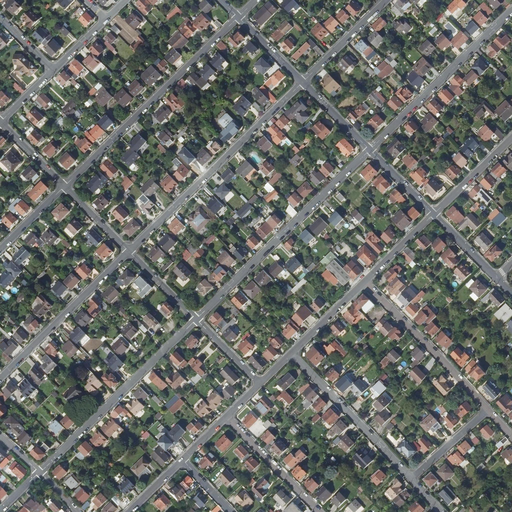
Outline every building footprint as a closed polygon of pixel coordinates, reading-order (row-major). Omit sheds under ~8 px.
[(21,7),(13,0),(11,0),(5,7),(13,15),(21,7)] [(71,0),(58,0),(57,1),(65,9),(73,1),(71,0)] [(147,7),(150,4),(145,0),(141,0),(137,5),(141,8),(140,9),(143,12),(146,16),(151,11),(147,7)] [(296,11),(300,7),(293,0),(283,0),(282,1),(284,2),(281,5),(289,13),(294,9),(296,11)] [(406,0),(399,0),(394,6),(395,6),(402,14),(403,15),(404,13),(401,10),(402,9),(409,2),(406,0)] [(452,14),(456,10),(459,7),(461,9),(466,4),(462,0),(455,0),(454,1),(451,4),(443,12),(441,14),(443,16),(446,14),(448,15),(448,16),(451,13),(452,14)] [(488,0),(497,8),(502,3),(499,0),(488,0)] [(199,7),(206,15),(213,8),(206,1),(199,7)] [(354,2),(346,10),(353,17),(361,9),(354,2)] [(269,3),(254,18),(261,26),(277,11),(269,3)] [(480,7),(482,9),(486,13),(489,10),(483,3),(480,7)] [(391,10),(398,17),(402,14),(395,6),(391,10)] [(479,6),(469,17),(471,19),(482,9),(480,7),(479,6)] [(80,8),(74,14),(77,16),(83,10),(80,8)] [(181,11),(178,8),(168,18),(171,20),(177,15),(181,11)] [(31,29),(40,20),(31,11),(24,18),(29,23),(27,25),(31,29)] [(126,22),(140,35),(141,36),(143,34),(138,30),(136,28),(142,22),(144,24),(147,21),(137,11),(126,22)] [(343,11),(337,18),(343,24),(349,18),(343,11)] [(480,12),(474,18),(479,22),(482,25),(488,20),(480,12)] [(87,14),(80,21),(86,27),(93,20),(87,14)] [(441,14),(432,22),(434,25),(443,16),(441,14)] [(193,23),(199,29),(201,31),(207,26),(208,27),(211,24),(202,15),(193,23)] [(327,25),(326,27),(332,33),(335,30),(333,29),(338,24),(331,17),(325,23),(327,25)] [(378,32),(387,24),(381,18),(373,26),(378,32)] [(199,29),(193,23),(189,19),(186,22),(189,25),(188,26),(187,25),(184,28),(185,29),(182,32),(188,38),(191,34),(192,35),(199,29)] [(401,23),(399,20),(396,23),(394,22),(392,23),(394,25),(393,26),(400,34),(403,31),(406,33),(412,28),(404,20),(401,23)] [(279,29),(271,37),(277,42),(285,34),(286,35),(293,28),(286,21),(279,28),(279,29)] [(162,23),(157,28),(160,31),(165,26),(162,23)] [(312,32),(320,41),(328,33),(319,24),(312,32)] [(111,29),(117,35),(121,32),(114,26),(111,29)] [(60,31),(67,38),(70,34),(64,27),(60,31)] [(45,46),(51,40),(53,38),(50,35),(49,36),(41,28),(33,35),(36,39),(37,38),(39,40),(38,41),(42,44),(42,43),(45,46)] [(466,30),(463,33),(469,38),(471,36),(466,30)] [(152,31),(144,39),(148,43),(153,37),(151,35),(153,33),(152,31)] [(369,39),(376,47),(385,39),(377,31),(369,39)] [(462,31),(451,42),(452,43),(458,49),(469,39),(469,38),(463,33),(462,31)] [(180,33),(170,43),(175,49),(179,53),(183,49),(181,48),(189,41),(180,33)] [(230,42),(235,46),(237,48),(241,44),(240,43),(245,38),(239,33),(235,37),(234,36),(229,41),(230,42)] [(105,39),(106,40),(104,42),(108,47),(112,52),(115,49),(111,45),(116,39),(110,34),(105,39)] [(495,42),(502,49),(511,39),(511,37),(508,34),(502,40),(500,37),(495,42)] [(133,45),(130,48),(136,54),(139,51),(139,50),(143,45),(144,46),(148,43),(144,39),(141,36),(140,35),(137,38),(139,41),(134,46),(133,45)] [(452,43),(451,42),(444,35),(436,42),(443,50),(446,47),(448,45),(449,46),(452,43)] [(291,37),(282,47),(289,54),(295,47),(292,44),(295,41),(291,37)] [(44,47),(53,57),(61,50),(51,40),(45,46),(44,47)] [(310,40),(291,58),(295,62),(303,53),(306,51),(312,45),(322,56),(324,54),(310,40)] [(361,50),(363,53),(367,57),(374,49),(370,45),(369,46),(363,40),(357,45),(357,46),(356,46),(356,47),(356,48),(357,48),(357,49),(359,51),(361,50)] [(428,41),(419,49),(427,57),(436,48),(430,42),(428,41)] [(216,47),(222,53),(226,49),(224,47),(225,46),(221,42),(216,47)] [(91,50),(98,57),(105,51),(97,43),(91,50)] [(259,50),(251,43),(246,47),(246,48),(243,52),(246,54),(249,51),(253,55),(259,50)] [(491,51),(492,52),(491,53),(490,52),(488,54),(492,58),(500,50),(493,43),(489,48),(491,51)] [(394,52),(385,60),(389,64),(399,54),(390,45),(389,46),(394,52)] [(175,49),(166,58),(173,65),(183,56),(179,53),(175,49)] [(215,57),(211,63),(220,73),(224,69),(221,66),(226,61),(217,52),(214,56),(215,57)] [(93,54),(84,63),(93,72),(102,63),(93,54)] [(30,64),(22,55),(14,55),(13,65),(17,65),(17,69),(15,72),(21,78),(25,73),(26,74),(26,75),(29,78),(32,74),(33,75),(38,70),(30,63),(30,64)] [(347,56),(337,66),(346,75),(353,69),(355,71),(356,70),(359,67),(357,64),(356,65),(351,61),(353,59),(350,56),(348,58),(347,56)] [(254,66),(264,76),(272,68),(268,63),(266,62),(267,61),(263,57),(254,66)] [(424,58),(413,68),(419,74),(421,76),(428,69),(430,70),(433,67),(424,58)] [(164,60),(157,67),(161,71),(168,64),(164,60)] [(389,64),(385,60),(378,67),(382,71),(384,69),(387,66),(389,64)] [(489,68),(481,60),(473,67),(481,75),(489,68)] [(78,61),(67,72),(73,78),(74,80),(84,70),(86,73),(88,71),(78,61)] [(384,69),(385,71),(388,74),(394,69),(389,64),(387,66),(384,69)] [(118,72),(120,75),(123,72),(122,71),(127,66),(125,65),(118,72)] [(152,66),(147,71),(158,83),(163,78),(152,66)] [(203,77),(208,82),(217,73),(209,66),(207,68),(206,67),(202,71),(203,72),(200,74),(203,77)] [(368,78),(374,72),(369,67),(363,73),(368,78)] [(382,71),(378,67),(374,71),(377,75),(382,71)] [(464,80),(470,86),(480,76),(474,70),(464,80)] [(152,88),(158,83),(147,71),(141,77),(152,88)] [(278,71),(269,81),(269,80),(265,84),(268,88),(272,84),(275,87),(284,77),(278,71)] [(508,79),(504,76),(503,74),(499,71),(496,74),(505,82),(508,79)] [(504,75),(508,79),(511,83),(511,75),(511,76),(506,71),(503,74),(504,75)] [(65,73),(58,80),(64,86),(71,79),(65,73)] [(185,83),(192,89),(196,84),(202,90),(209,84),(208,82),(203,77),(201,80),(194,74),(185,83)] [(340,85),(329,74),(324,79),(325,80),(321,84),(331,93),(334,90),(336,91),(339,88),(338,87),(340,85)] [(419,74),(412,81),(414,84),(417,86),(424,79),(421,76),(419,74)] [(465,82),(458,76),(452,82),(453,84),(450,88),(455,93),(458,97),(463,92),(459,87),(465,82)] [(177,85),(185,92),(189,88),(181,80),(177,85)] [(128,90),(135,97),(144,88),(137,81),(128,90)] [(95,88),(89,94),(92,97),(103,86),(100,84),(95,89),(95,88)] [(102,94),(95,101),(102,108),(109,101),(108,100),(112,96),(106,91),(107,90),(103,86),(92,97),(94,99),(101,93),(102,94)] [(253,95),(264,107),(270,101),(267,97),(265,96),(259,90),(256,87),(253,90),(256,92),(253,95)] [(270,101),(273,104),(277,101),(267,92),(262,87),(259,90),(265,96),(267,97),(270,101)] [(446,89),(440,96),(448,104),(454,98),(452,95),(455,93),(450,88),(449,87),(447,90),(446,89)] [(407,88),(399,95),(406,102),(410,98),(409,97),(413,94),(407,88)] [(124,90),(115,99),(124,108),(130,102),(133,99),(124,90)] [(0,94),(0,103),(3,107),(10,101),(2,92),(0,94)] [(368,96),(381,108),(385,104),(384,103),(376,95),(372,92),(368,96)] [(376,95),(384,103),(387,100),(379,93),(376,95)] [(166,101),(169,104),(166,106),(167,107),(173,113),(176,110),(174,109),(177,106),(181,110),(187,104),(180,97),(178,100),(173,95),(166,101)] [(44,96),(35,106),(41,112),(45,109),(46,110),(52,104),(44,96)] [(242,117),(243,118),(247,114),(247,112),(245,110),(248,107),(249,109),(253,105),(244,96),(240,100),(242,102),(234,109),(235,110),(242,117)] [(403,104),(396,97),(388,104),(395,111),(403,104)] [(428,107),(437,116),(439,115),(438,113),(443,108),(444,109),(446,107),(438,98),(428,107)] [(72,101),(63,109),(69,115),(70,114),(71,116),(76,111),(73,108),(76,106),(72,101)] [(285,114),(290,119),(294,115),(297,118),(298,117),(303,123),(309,117),(303,112),(307,108),(300,101),(293,108),(295,109),(291,112),(289,110),(285,114)] [(486,102),(479,108),(477,111),(476,110),(474,112),(479,117),(480,115),(481,116),(483,114),(481,113),(484,110),(485,109),(493,117),(497,113),(496,112),(486,102)] [(507,102),(496,112),(497,113),(505,121),(509,117),(510,119),(511,117),(511,106),(509,103),(507,102)] [(353,112),(350,115),(355,120),(363,112),(365,112),(366,110),(361,105),(353,112)] [(163,108),(154,116),(156,119),(162,124),(173,113),(167,107),(164,109),(163,108)] [(29,117),(37,126),(44,119),(35,110),(29,117)] [(147,114),(154,121),(156,119),(154,116),(150,112),(147,114)] [(426,125),(423,128),(427,133),(439,122),(431,114),(423,122),(426,125)] [(374,132),(384,122),(377,115),(367,125),(374,132)] [(100,123),(102,125),(100,127),(103,130),(105,128),(107,130),(114,123),(107,116),(100,123)] [(59,126),(65,121),(62,117),(56,122),(59,126)] [(229,140),(241,129),(234,122),(234,121),(230,117),(228,117),(221,124),(221,126),(226,130),(222,133),(219,137),(224,143),(228,139),(229,140)] [(284,117),(277,123),(273,118),(270,121),(275,126),(277,124),(282,130),(290,122),(284,117)] [(272,127),(269,130),(274,135),(272,137),(278,144),(284,138),(282,136),(284,134),(275,126),(270,121),(268,123),(272,127)] [(408,129),(405,132),(412,139),(415,136),(413,134),(419,128),(412,121),(406,127),(408,129)] [(460,121),(453,128),(455,130),(462,123),(460,121)] [(136,125),(141,131),(144,128),(139,122),(136,125)] [(313,130),(323,139),(330,132),(323,125),(323,126),(320,123),(313,130)] [(486,125),(478,133),(486,142),(495,134),(493,132),(486,125)] [(86,135),(95,144),(105,133),(103,130),(100,127),(99,126),(90,134),(89,133),(86,135)] [(495,134),(500,139),(504,135),(497,128),(493,132),(495,134)] [(29,138),(35,145),(40,140),(43,143),(46,140),(41,135),(40,136),(36,131),(29,138)] [(158,138),(168,148),(172,143),(170,140),(172,138),(169,135),(168,136),(165,132),(158,138)] [(133,141),(128,146),(129,146),(132,149),(137,154),(147,143),(140,136),(136,140),(134,142),(133,141)] [(434,140),(437,142),(435,143),(438,147),(444,140),(445,140),(447,138),(445,136),(442,138),(441,137),(439,139),(436,137),(434,140)] [(265,137),(258,144),(265,152),(273,145),(265,137)] [(472,137),(460,149),(470,158),(473,155),(473,153),(474,152),(473,151),(479,146),(483,150),(486,148),(480,142),(478,144),(472,137)] [(85,153),(93,146),(86,139),(79,146),(85,153)] [(337,146),(348,157),(355,149),(344,139),(337,146)] [(397,139),(388,149),(393,153),(398,157),(406,149),(402,144),(397,139)] [(54,141),(44,151),(51,158),(56,153),(55,152),(57,150),(56,148),(58,146),(54,141)] [(307,141),(299,148),(301,150),(309,143),(307,141)] [(217,142),(210,148),(216,154),(223,148),(217,142)] [(158,148),(165,155),(168,152),(161,145),(158,148)] [(440,145),(434,151),(436,153),(442,148),(440,145)] [(128,153),(121,160),(129,168),(136,161),(140,157),(137,154),(132,149),(128,153)] [(196,158),(202,164),(202,165),(205,162),(206,163),(206,164),(212,158),(204,150),(196,158)] [(1,162),(11,171),(20,162),(10,153),(1,162)] [(68,153),(60,161),(68,169),(76,161),(68,153)] [(453,159),(462,168),(465,165),(464,164),(467,161),(460,153),(453,159)] [(406,162),(409,164),(408,165),(413,171),(420,164),(410,154),(404,159),(407,162),(406,162)] [(296,155),(290,162),(295,167),(299,164),(296,161),(299,158),(296,155)] [(180,171),(175,176),(181,181),(182,179),(183,180),(184,179),(186,177),(186,176),(186,175),(190,172),(177,159),(173,163),(180,171)] [(261,170),(259,173),(264,179),(267,176),(268,177),(276,169),(267,160),(266,162),(267,164),(261,170)] [(237,172),(244,179),(255,169),(248,161),(237,172)] [(102,169),(111,178),(117,172),(112,166),(108,162),(102,169)] [(328,163),(321,170),(327,177),(335,170),(331,165),(332,165),(330,163),(330,164),(328,163)] [(198,168),(203,173),(207,169),(204,166),(203,166),(202,165),(202,164),(198,168)] [(500,164),(489,174),(496,181),(507,171),(500,164)] [(378,173),(371,165),(360,175),(364,178),(365,177),(369,182),(378,173)] [(453,179),(461,172),(456,166),(455,168),(453,166),(447,172),(453,179)] [(32,184),(39,177),(36,174),(37,174),(31,167),(23,174),(23,175),(21,177),(26,183),(29,180),(32,184)] [(410,175),(421,185),(426,180),(424,179),(428,175),(421,168),(416,174),(414,172),(410,175)] [(221,178),(222,179),(227,183),(233,177),(230,174),(232,172),(229,170),(221,178)] [(276,175),(272,179),(274,181),(281,174),(279,172),(276,175)] [(296,174),(302,180),(305,177),(299,172),(296,174)] [(312,180),(318,186),(325,179),(319,173),(318,175),(315,172),(312,175),(314,178),(312,180)] [(107,179),(101,173),(95,179),(96,180),(93,182),(92,181),(87,186),(92,191),(93,190),(96,193),(100,189),(101,191),(105,187),(103,186),(106,184),(107,185),(110,182),(107,179)] [(382,174),(373,183),(383,193),(392,185),(382,174)] [(489,175),(479,186),(484,191),(486,189),(487,190),(488,190),(489,191),(497,183),(489,175)] [(162,185),(169,193),(178,185),(170,177),(162,185)] [(131,181),(130,179),(124,185),(128,190),(130,188),(135,184),(131,181)] [(425,188),(434,197),(443,189),(434,179),(431,182),(425,187),(425,188)] [(141,191),(148,198),(155,191),(156,192),(160,188),(152,180),(141,191)] [(43,182),(36,188),(42,195),(49,189),(43,182)] [(270,193),(264,198),(268,202),(278,193),(274,189),(270,185),(268,183),(264,187),(270,193)] [(300,194),(305,198),(313,190),(306,183),(298,191),(298,192),(300,194)] [(213,191),(222,200),(231,192),(224,185),(219,190),(216,188),(213,191)] [(479,193),(481,195),(481,196),(488,203),(492,199),(485,192),(484,193),(477,186),(469,194),(473,199),(479,193)] [(36,188),(29,195),(36,201),(42,195),(36,188)] [(394,194),(389,199),(394,204),(396,202),(403,196),(397,190),(393,193),(394,194)] [(337,196),(342,202),(346,199),(340,193),(337,196)] [(291,203),(289,205),(294,209),(302,201),(296,194),(292,197),(291,195),(288,199),(291,203)] [(105,195),(96,204),(103,211),(111,203),(108,201),(109,199),(105,195)] [(120,198),(127,205),(130,202),(123,195),(120,198)] [(255,195),(248,202),(251,205),(258,198),(255,195)] [(207,206),(216,215),(224,207),(214,197),(211,200),(212,201),(210,203),(207,206)] [(403,197),(397,202),(399,205),(400,204),(401,205),(406,200),(403,197)] [(12,212),(14,210),(16,211),(21,217),(30,208),(22,200),(21,201),(18,198),(8,208),(12,212)] [(141,206),(148,213),(151,210),(150,209),(155,205),(149,199),(141,206)] [(247,204),(240,211),(237,213),(239,215),(242,218),(253,207),(251,205),(248,202),(247,204)] [(62,204),(53,214),(60,221),(70,212),(62,204)] [(287,211),(293,217),(297,213),(294,209),(289,205),(287,211)] [(114,214),(119,219),(118,220),(123,224),(130,216),(121,207),(114,214)] [(454,207),(447,214),(458,225),(465,218),(454,207)] [(191,218),(191,220),(192,221),(190,223),(199,232),(212,220),(201,208),(196,213),(198,214),(195,217),(195,216),(193,216),(191,218)] [(415,208),(408,214),(415,220),(422,214),(415,208)] [(353,214),(360,221),(364,217),(357,210),(353,214)] [(344,219),(336,211),(333,215),(334,216),(332,218),(329,220),(336,227),(344,219)] [(393,220),(404,230),(412,221),(402,211),(393,220)] [(495,212),(489,218),(491,221),(497,215),(495,212)] [(465,218),(458,225),(463,230),(469,224),(476,230),(481,225),(470,213),(465,218)] [(12,214),(4,221),(10,228),(18,221),(12,214)] [(258,215),(249,224),(252,227),(261,218),(258,215)] [(267,222),(275,229),(282,222),(276,215),(273,218),(271,216),(266,220),(267,222)] [(320,218),(309,229),(318,237),(329,226),(320,218)] [(169,227),(177,235),(185,227),(177,219),(169,227)] [(74,220),(66,228),(75,236),(84,228),(80,224),(79,225),(74,220)] [(135,220),(124,230),(131,237),(141,227),(135,220)] [(267,222),(257,232),(264,239),(275,229),(267,222)] [(488,229),(494,235),(498,231),(495,227),(493,229),(491,226),(488,229)] [(390,230),(382,238),(388,244),(397,236),(391,230),(392,229),(390,227),(389,229),(390,230)] [(41,238),(45,243),(50,247),(58,239),(49,230),(41,238)] [(86,236),(97,247),(103,241),(101,239),(102,239),(93,230),(86,236)] [(300,237),(308,244),(314,238),(307,230),(300,237)] [(366,240),(380,254),(384,250),(377,243),(381,240),(371,230),(367,234),(370,236),(366,240)] [(25,241),(31,248),(36,243),(40,247),(45,243),(41,238),(37,234),(35,235),(33,233),(25,241)] [(492,243),(483,233),(476,241),(485,250),(492,243)] [(159,244),(167,253),(176,244),(167,235),(159,244)] [(215,235),(208,242),(205,245),(204,246),(206,248),(217,237),(215,235)] [(421,248),(424,252),(432,243),(425,236),(422,238),(422,237),(417,242),(422,247),(421,248)] [(255,237),(249,244),(254,249),(261,243),(258,240),(259,239),(257,237),(256,238),(255,237)] [(440,238),(433,246),(440,253),(446,247),(443,244),(444,242),(443,242),(444,241),(442,238),(441,239),(440,238)] [(62,242),(68,248),(70,245),(64,239),(62,242)] [(285,246),(291,253),(292,251),(290,249),(293,246),(291,245),(294,242),(292,239),(285,246)] [(105,243),(97,252),(105,259),(110,254),(110,255),(114,252),(105,243)] [(495,244),(485,255),(488,257),(493,261),(503,252),(495,244)] [(154,251),(148,257),(156,264),(159,260),(162,263),(165,261),(163,259),(166,256),(156,246),(153,249),(154,251)] [(235,253),(242,261),(249,254),(241,247),(238,250),(235,246),(230,251),(234,254),(235,253)] [(356,254),(360,258),(361,259),(363,259),(369,265),(376,258),(364,246),(356,254)] [(404,251),(406,253),(413,260),(414,261),(418,257),(408,247),(404,251)] [(16,256),(23,263),(31,255),(24,248),(16,256)] [(201,249),(193,257),(197,261),(205,253),(201,249)] [(442,258),(454,269),(459,263),(455,258),(457,256),(451,249),(442,258)] [(193,257),(187,251),(181,256),(187,262),(193,257)] [(220,262),(223,265),(227,269),(236,260),(227,251),(218,260),(220,262)] [(363,272),(351,261),(345,267),(330,253),(325,258),(320,262),(322,264),(326,268),(328,270),(344,286),(352,278),(354,280),(363,272)] [(413,260),(406,253),(404,256),(411,263),(413,260)] [(13,259),(20,265),(23,263),(16,256),(13,259)] [(295,257),(286,266),(294,273),(302,265),(295,257)] [(358,260),(364,267),(366,265),(361,259),(360,258),(358,260)] [(83,267),(79,272),(86,279),(93,272),(92,272),(95,269),(85,259),(83,262),(85,264),(83,266),(83,267)] [(8,270),(15,277),(21,271),(12,262),(9,264),(5,261),(2,264),(8,270)] [(215,273),(212,276),(216,280),(219,282),(230,272),(227,269),(223,265),(220,262),(212,270),(215,273)] [(317,266),(312,271),(314,273),(322,264),(320,262),(318,264),(317,266)] [(184,263),(176,271),(183,278),(191,271),(184,263)] [(276,263),(268,271),(275,278),(284,270),(283,269),(283,268),(279,264),(278,265),(276,263)] [(314,263),(307,269),(310,273),(312,271),(317,266),(314,263)] [(403,271),(397,265),(393,269),(385,276),(391,282),(399,274),(403,271)] [(455,272),(465,282),(473,274),(463,265),(455,272)] [(0,284),(5,289),(16,278),(15,277),(8,270),(4,274),(4,275),(1,277),(0,278),(0,284)] [(128,270),(120,279),(127,286),(135,278),(128,270)] [(323,275),(326,278),(326,279),(329,281),(330,280),(336,286),(337,286),(342,291),(346,288),(344,286),(328,270),(323,275)] [(44,271),(37,277),(40,279),(46,272),(44,271)] [(191,271),(183,278),(186,281),(194,274),(191,271)] [(265,271),(256,279),(264,288),(273,279),(265,271)] [(74,274),(65,282),(73,290),(81,281),(74,274)] [(399,274),(391,282),(392,283),(389,285),(390,286),(387,289),(394,296),(395,294),(397,297),(407,287),(400,281),(400,278),(402,277),(399,274)] [(212,276),(211,275),(198,287),(202,291),(200,293),(204,297),(206,295),(210,292),(211,292),(214,289),(214,288),(212,286),(212,284),(216,280),(212,276)] [(141,288),(143,290),(139,294),(143,298),(153,288),(141,276),(135,282),(141,288)] [(472,288),(480,298),(488,290),(479,281),(472,288)] [(51,291),(59,298),(68,289),(60,282),(51,291)] [(253,282),(244,291),(252,298),(261,290),(253,282)] [(289,283),(283,288),(287,293),(293,288),(289,283)] [(101,296),(110,305),(120,294),(113,287),(105,294),(104,293),(101,296)] [(487,295),(499,308),(506,301),(494,288),(487,295)] [(407,291),(400,299),(407,307),(418,296),(410,289),(408,291),(407,291)] [(407,307),(405,309),(413,316),(419,310),(417,308),(418,307),(416,305),(415,306),(413,304),(416,302),(416,303),(426,294),(423,291),(418,296),(407,307)] [(242,292),(232,301),(241,309),(250,300),(242,292)] [(22,293),(16,299),(19,302),(25,296),(22,293)] [(54,307),(42,296),(38,299),(42,303),(50,311),(54,307)] [(363,296),(354,305),(356,307),(359,310),(362,308),(367,313),(375,306),(365,296),(363,296)] [(36,301),(40,305),(34,311),(41,318),(46,313),(47,314),(50,311),(42,303),(38,299),(36,301)] [(93,307),(88,312),(94,318),(102,310),(99,307),(102,305),(95,299),(90,304),(93,307)] [(311,305),(307,308),(313,314),(315,315),(324,306),(319,300),(312,306),(311,305)] [(165,306),(159,311),(166,319),(169,316),(167,314),(169,313),(170,314),(174,310),(167,303),(165,306)] [(511,310),(507,305),(496,315),(501,320),(503,318),(507,322),(511,316),(511,310)] [(306,306),(293,318),(300,325),(313,314),(307,308),(306,306)] [(433,321),(437,316),(427,306),(424,310),(422,311),(423,312),(416,319),(422,326),(427,321),(430,324),(433,321)] [(345,315),(349,318),(347,320),(352,326),(354,323),(353,322),(359,316),(363,320),(366,317),(359,310),(356,307),(354,310),(352,308),(345,315)] [(75,319),(77,321),(84,328),(92,320),(84,311),(80,315),(81,316),(80,317),(78,316),(75,319)] [(211,319),(215,323),(214,323),(217,326),(217,325),(222,330),(229,324),(218,313),(211,319)] [(19,324),(30,335),(33,332),(33,333),(41,325),(36,320),(37,320),(32,316),(26,323),(23,320),(19,324)] [(160,324),(152,316),(147,320),(153,327),(155,325),(157,327),(160,324)] [(337,337),(340,334),(343,336),(348,332),(345,329),(348,326),(342,319),(332,328),(336,332),(334,333),(337,337)] [(377,325),(381,330),(380,331),(386,337),(394,328),(391,325),(391,326),(388,323),(388,322),(385,319),(383,319),(377,325)] [(221,332),(231,342),(234,339),(235,340),(238,337),(230,329),(236,323),(233,320),(229,324),(222,330),(221,332)] [(291,325),(283,333),(290,339),(292,337),(293,338),(298,333),(298,332),(300,329),(292,321),(290,324),(291,325)] [(480,325),(485,330),(489,326),(484,322),(484,321),(480,325)] [(131,323),(122,332),(130,339),(138,331),(131,323)] [(433,323),(426,330),(433,337),(440,330),(433,323)] [(139,327),(145,333),(147,331),(142,324),(139,327)] [(73,334),(70,337),(77,344),(86,335),(79,327),(76,331),(73,334)] [(396,328),(389,335),(394,340),(396,339),(398,338),(400,340),(403,337),(400,334),(401,333),(396,328)] [(13,339),(19,345),(21,343),(22,344),(29,337),(22,330),(18,333),(16,335),(13,339)] [(245,342),(239,348),(246,355),(254,348),(247,340),(251,336),(248,333),(242,339),(245,342)] [(436,339),(443,346),(444,346),(447,349),(448,348),(452,343),(449,340),(450,340),(443,333),(436,339)] [(83,344),(90,337),(87,334),(80,341),(83,344)] [(120,339),(112,347),(120,355),(131,345),(121,334),(118,337),(120,339)] [(47,348),(45,350),(50,356),(52,354),(54,356),(57,353),(55,351),(57,349),(55,347),(57,345),(50,337),(47,340),(51,344),(50,345),(49,344),(46,347),(47,348)] [(193,337),(186,343),(192,349),(194,347),(196,349),(198,346),(197,345),(199,343),(193,337)] [(270,343),(277,350),(284,343),(278,337),(274,340),(273,339),(270,343)] [(1,348),(5,353),(9,357),(18,348),(12,341),(5,348),(3,346),(1,348)] [(323,349),(330,356),(335,351),(341,356),(340,357),(342,359),(349,353),(337,341),(328,349),(326,346),(323,349)] [(62,350),(71,359),(79,350),(71,342),(62,350)] [(452,343),(448,348),(452,351),(456,345),(453,342),(452,343)] [(271,348),(263,356),(269,361),(272,358),(273,359),(278,354),(271,348)] [(307,355),(317,366),(324,358),(314,348),(307,355)] [(412,354),(417,359),(411,366),(414,369),(417,367),(424,360),(425,358),(423,357),(425,355),(418,348),(412,354)] [(388,355),(395,363),(401,357),(394,349),(388,355)] [(460,350),(453,356),(460,364),(464,360),(464,359),(468,356),(467,354),(465,355),(460,350)] [(188,363),(177,352),(171,358),(179,366),(180,364),(183,368),(188,363)] [(2,356),(10,363),(13,360),(9,357),(5,353),(2,356)] [(257,353),(249,360),(251,362),(259,355),(257,353)] [(124,363),(116,355),(111,360),(108,362),(116,370),(118,369),(119,369),(121,366),(124,363)] [(387,356),(381,363),(383,365),(380,368),(383,370),(389,365),(388,363),(391,360),(387,356)] [(46,363),(41,368),(48,374),(57,366),(48,357),(44,360),(46,363)] [(189,363),(202,376),(205,372),(200,367),(203,364),(199,359),(198,360),(197,361),(194,358),(189,363)] [(252,363),(260,371),(267,364),(262,359),(258,362),(256,359),(252,363)] [(83,364),(88,369),(91,365),(87,360),(83,364)] [(479,381),(486,374),(478,365),(474,360),(466,369),(473,377),(474,376),(479,381)] [(221,373),(233,386),(240,379),(228,367),(221,373)] [(409,374),(420,385),(425,378),(427,377),(417,367),(414,369),(409,374)] [(334,369),(327,375),(333,382),(340,375),(334,369)] [(34,377),(29,382),(35,388),(41,383),(40,381),(46,376),(40,370),(38,372),(35,370),(30,374),(34,377)] [(188,382),(193,386),(202,377),(198,372),(188,382)] [(149,378),(156,385),(157,384),(158,386),(163,381),(162,380),(160,378),(156,374),(155,373),(149,378)] [(187,382),(179,373),(172,379),(170,377),(167,380),(178,391),(187,382)] [(282,380),(278,384),(285,391),(297,380),(290,373),(283,380),(282,380)] [(388,386),(389,385),(384,381),(388,375),(385,373),(380,380),(388,386)] [(105,381),(112,388),(113,386),(115,387),(118,383),(115,380),(116,379),(112,375),(109,377),(106,374),(103,378),(105,380),(105,381)] [(343,378),(337,385),(344,393),(351,386),(349,384),(353,379),(350,376),(346,381),(343,378)] [(10,380),(12,383),(16,387),(19,383),(13,377),(10,380)] [(90,384),(92,385),(88,389),(96,398),(101,394),(99,392),(105,386),(96,377),(90,384)] [(445,377),(436,385),(437,386),(445,378),(445,377)] [(437,386),(446,396),(454,388),(445,378),(437,386)] [(29,382),(25,379),(17,387),(18,388),(29,399),(37,390),(35,388),(29,382)] [(358,380),(349,389),(353,393),(354,392),(359,398),(361,396),(364,393),(368,389),(358,380)] [(371,390),(378,397),(387,389),(380,382),(371,390)] [(485,388),(488,392),(486,393),(489,396),(491,395),(495,400),(499,396),(495,392),(499,388),(495,384),(494,385),(492,382),(485,388)] [(12,383),(4,391),(7,394),(5,396),(8,398),(16,391),(15,389),(16,388),(17,389),(18,388),(17,387),(16,387),(12,383)] [(305,390),(310,386),(307,383),(299,391),(302,394),(305,390)] [(69,391),(76,399),(78,397),(80,398),(84,395),(75,386),(69,391)] [(228,400),(236,392),(230,386),(227,389),(226,387),(224,389),(225,390),(222,393),(228,400)] [(310,387),(303,394),(309,401),(304,407),(307,410),(310,407),(312,405),(320,397),(310,387)] [(137,399),(141,403),(148,396),(142,388),(134,396),(137,399)] [(219,405),(224,399),(216,390),(207,398),(208,399),(205,402),(213,410),(214,411),(220,405),(219,405)] [(64,396),(72,403),(76,399),(69,391),(64,396)] [(294,401),(285,391),(281,395),(278,398),(281,400),(284,397),(291,404),(294,401)] [(0,395),(0,396),(6,403),(9,401),(2,393),(0,395)] [(153,399),(159,404),(161,402),(156,396),(153,399)] [(364,400),(361,396),(359,398),(356,401),(359,404),(364,400)] [(383,396),(374,404),(382,412),(385,408),(388,405),(390,404),(383,396)] [(509,415),(510,414),(511,412),(511,403),(506,397),(498,404),(509,415)] [(265,398),(255,407),(264,416),(274,407),(265,398)] [(321,398),(313,406),(312,405),(310,407),(312,409),(314,407),(319,412),(327,405),(321,398)] [(141,403),(137,399),(131,404),(130,402),(126,406),(136,415),(145,407),(141,403)] [(172,400),(166,406),(174,414),(181,406),(178,402),(176,404),(172,400)] [(196,410),(203,417),(208,413),(209,414),(213,410),(205,402),(204,401),(196,410)] [(0,403),(0,414),(3,417),(9,410),(6,406),(4,407),(0,403)] [(467,403),(456,412),(462,419),(472,409),(467,403)] [(111,415),(115,419),(114,420),(119,425),(123,422),(120,419),(124,415),(125,417),(127,414),(131,418),(133,417),(125,408),(124,409),(120,406),(111,415)] [(332,409),(323,418),(331,426),(340,418),(332,409)] [(382,412),(375,418),(383,426),(389,419),(382,412)] [(252,415),(244,422),(250,428),(258,421),(252,415)] [(316,423),(322,418),(319,415),(313,420),(316,423)] [(432,415),(421,425),(428,432),(438,422),(432,415)] [(4,423),(16,434),(22,426),(20,424),(11,416),(4,423)] [(68,416),(62,422),(69,429),(75,423),(68,416)] [(449,416),(445,420),(449,424),(448,425),(452,430),(459,423),(455,419),(453,420),(449,416)] [(119,433),(123,429),(119,425),(114,420),(113,419),(105,427),(104,426),(101,429),(107,435),(109,437),(116,430),(119,433)] [(50,427),(57,434),(64,427),(57,420),(50,427)] [(269,420),(264,425),(268,429),(272,424),(269,420)] [(333,429),(328,433),(332,438),(337,433),(340,436),(348,428),(341,421),(336,426),(333,429)] [(187,428),(195,436),(204,427),(200,423),(196,427),(192,423),(187,428)] [(179,425),(171,433),(178,441),(182,438),(181,437),(186,432),(179,425)] [(22,426),(16,434),(20,437),(17,440),(24,446),(32,438),(25,432),(27,430),(22,426)] [(488,426),(482,432),(488,439),(495,433),(488,426)] [(107,440),(98,430),(95,433),(96,435),(91,440),(98,448),(102,444),(104,444),(107,440)] [(270,431),(263,438),(269,444),(265,448),(268,451),(272,447),(271,446),(278,439),(270,431)] [(147,432),(140,439),(142,441),(150,434),(147,432)] [(469,434),(474,440),(477,438),(472,432),(469,434)] [(166,434),(158,441),(167,451),(175,444),(166,434)] [(222,453),(232,443),(225,436),(215,446),(222,453)] [(347,436),(339,444),(347,452),(355,444),(347,436)] [(506,437),(497,446),(500,449),(509,440),(506,437)] [(425,438),(420,443),(424,447),(422,448),(426,453),(433,447),(425,438)] [(412,445),(406,439),(396,448),(401,454),(404,452),(410,459),(418,452),(417,451),(414,448),(412,445)] [(280,440),(272,448),(280,457),(288,448),(280,440)] [(86,441),(79,449),(87,456),(94,449),(86,441)] [(467,442),(458,449),(466,458),(468,456),(466,454),(468,452),(470,454),(476,451),(476,449),(474,447),(473,449),(467,442)] [(28,450),(39,459),(42,458),(46,454),(45,453),(50,448),(45,443),(41,447),(39,445),(37,448),(33,444),(28,450)] [(414,448),(417,451),(418,452),(420,455),(423,452),(417,445),(414,448)] [(162,446),(152,455),(162,466),(170,458),(164,452),(166,451),(162,446)] [(241,446),(236,452),(243,459),(244,458),(246,460),(251,456),(241,446)] [(363,449),(355,457),(357,459),(357,460),(362,466),(363,465),(371,458),(372,457),(370,458),(368,456),(369,455),(370,454),(364,448),(363,449)] [(508,449),(502,455),(505,460),(507,458),(511,463),(511,462),(511,449),(510,452),(508,449)] [(293,454),(285,462),(293,469),(300,462),(302,464),(309,457),(302,451),(295,457),(293,454)] [(76,456),(82,462),(86,458),(80,452),(76,456)] [(457,462),(460,466),(461,465),(464,469),(470,463),(466,458),(465,459),(459,452),(454,457),(453,456),(449,459),(454,465),(457,462)] [(211,453),(200,464),(201,465),(199,466),(199,468),(200,470),(202,469),(203,468),(204,468),(209,464),(211,466),(216,462),(213,458),(215,456),(211,453)] [(252,457),(244,464),(252,472),(260,464),(252,457)] [(371,458),(363,465),(366,468),(374,460),(372,457),(371,458)] [(5,458),(0,464),(0,467),(2,469),(9,461),(5,458)] [(144,458),(137,465),(143,471),(147,467),(150,464),(144,458)] [(327,461),(334,468),(336,466),(330,459),(327,461)] [(25,471),(15,462),(8,469),(19,479),(24,474),(25,471)] [(480,466),(476,469),(479,472),(486,466),(483,463),(480,466)] [(60,465),(53,472),(60,479),(67,473),(60,465)] [(135,471),(139,475),(143,471),(137,465),(133,469),(135,471)] [(294,473),(305,483),(310,478),(311,477),(304,470),(306,468),(303,465),(294,473)] [(446,465),(438,472),(446,481),(455,473),(446,465)] [(233,475),(227,469),(219,476),(225,482),(224,482),(228,486),(236,478),(233,475)] [(372,477),(379,485),(388,477),(381,469),(372,477)] [(132,474),(139,481),(146,474),(143,471),(139,475),(135,471),(132,474)] [(235,473),(233,475),(236,478),(240,482),(241,480),(238,477),(238,476),(235,473)] [(432,473),(424,480),(431,488),(439,481),(432,473)] [(64,479),(72,489),(78,483),(69,474),(64,479)] [(187,477),(179,484),(184,490),(185,490),(186,491),(189,488),(189,487),(188,487),(189,486),(187,484),(190,481),(187,477)] [(259,484),(253,490),(257,494),(257,493),(263,499),(268,494),(265,492),(266,491),(263,488),(265,486),(269,482),(265,478),(258,484),(259,484)] [(305,483),(314,493),(320,487),(313,479),(312,480),(310,478),(305,483)] [(128,479),(119,487),(127,495),(130,493),(134,490),(133,489),(136,487),(128,479)] [(394,500),(395,500),(397,498),(400,495),(404,491),(400,488),(403,485),(398,479),(394,483),(395,485),(393,487),(394,488),(393,489),(392,488),(388,491),(391,494),(390,495),(394,500)] [(7,485),(13,491),(16,489),(10,482),(7,485)] [(169,493),(176,501),(184,493),(176,485),(169,493)] [(75,492),(77,494),(76,496),(83,503),(92,495),(89,491),(87,493),(80,486),(75,492)] [(325,487),(318,494),(326,502),(333,495),(325,487)] [(448,487),(439,495),(449,506),(458,498),(448,487)] [(117,489),(111,495),(113,498),(119,492),(117,489)] [(407,492),(409,491),(407,489),(404,491),(400,495),(397,498),(395,500),(394,500),(401,507),(406,502),(405,501),(409,498),(411,496),(407,492)] [(281,491),(274,498),(284,507),(291,500),(281,491)] [(242,492),(235,498),(238,502),(239,501),(246,508),(249,505),(251,505),(253,503),(253,501),(246,493),(245,495),(242,492)] [(199,493),(191,500),(199,508),(206,501),(199,493)] [(341,493),(333,500),(340,507),(347,500),(341,493)] [(97,498),(94,501),(100,507),(107,500),(101,494),(97,498)] [(153,504),(160,511),(169,502),(162,494),(153,504)] [(35,497),(23,507),(24,508),(27,511),(32,511),(41,504),(35,497)] [(64,511),(65,511),(66,510),(64,508),(62,511),(61,509),(62,508),(55,500),(53,501),(51,499),(50,499),(49,499),(49,500),(49,501),(49,502),(46,504),(48,506),(53,511),(64,511)] [(362,511),(365,509),(356,500),(347,509),(349,511),(362,511)] [(422,511),(426,509),(419,501),(410,509),(412,511),(422,511)] [(87,502),(80,508),(83,511),(89,505),(87,502)] [(303,511),(293,502),(283,511),(303,511)] [(110,503),(101,511),(112,511),(113,511),(116,509),(110,503)]
